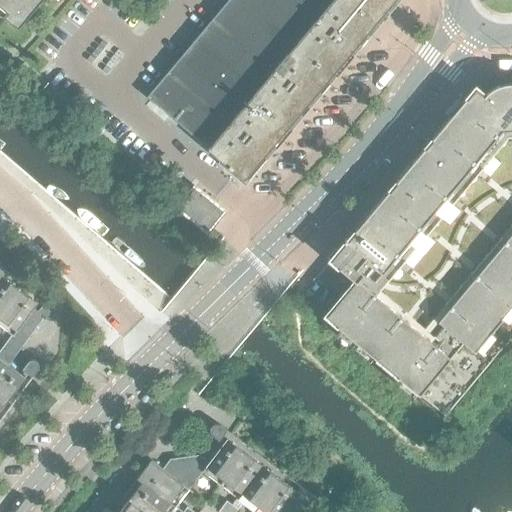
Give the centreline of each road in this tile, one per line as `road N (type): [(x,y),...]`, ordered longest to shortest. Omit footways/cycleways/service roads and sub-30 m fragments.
road 1 (residential): [(287,231),(112,85),(184,0)]
road 2 (residential): [(161,353),(13,195)]
road 3 (tertiary): [(18,511),(51,465),(161,353)]
road 4 (tertiary): [(462,9),(360,157)]
road 5 (tertiary): [(360,157),(482,29)]
road 6 (tertiary): [(161,353),(287,231)]
